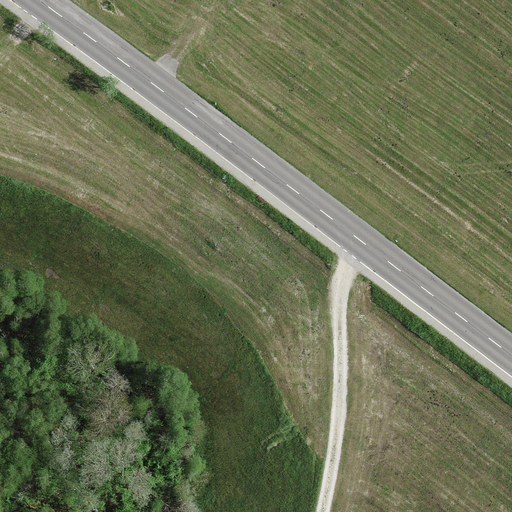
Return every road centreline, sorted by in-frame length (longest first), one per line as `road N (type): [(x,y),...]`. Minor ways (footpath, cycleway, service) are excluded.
road 1 (secondary): [(511,355),(38,0)]
road 2 (track): [(322,511),(339,396),(339,302),(360,240)]
